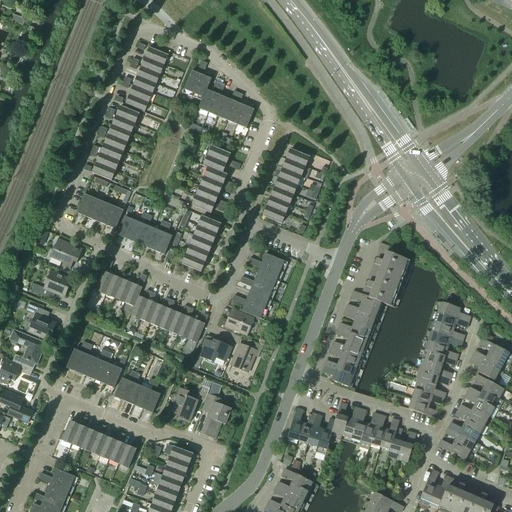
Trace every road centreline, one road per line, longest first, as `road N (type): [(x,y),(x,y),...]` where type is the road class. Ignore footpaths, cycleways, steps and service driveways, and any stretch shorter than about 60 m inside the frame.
road 1 (residential): [(98,245),(54,226),(141,26),(211,55),(270,121)]
road 2 (residential): [(186,511),(209,455),(61,400)]
road 3 (residential): [(61,400),(40,385),(98,245)]
road 4 (residential): [(222,511),(247,492),(266,458),(295,377)]
road 5 (residential): [(312,383),(346,285),(359,280),(371,245)]
road 6 (primary): [(374,116),(288,0)]
road 7 (residential): [(439,428),(312,383)]
road 8 (residential): [(220,302),(98,245)]
road 9 (primary): [(412,186),(502,286)]
road 10 (primary): [(502,286),(426,176)]
road 11 (residential): [(295,377),(339,262)]
